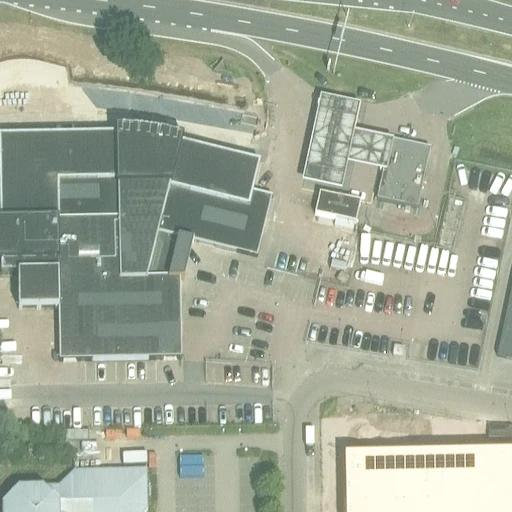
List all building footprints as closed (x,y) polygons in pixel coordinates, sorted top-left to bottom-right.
[(357,109),(320,101),(303,185),(341,193),(348,159),(383,166),(388,142),(352,135),(357,109)] [(22,310),(58,309),(59,363),(181,360),(179,278),(174,278),(173,259),(178,238),(257,258),(272,198),(252,193),(260,164),(160,139),(159,141),(137,136),(137,135),(0,137),(0,247),(0,275),(21,274),(22,310)] [(388,142),(383,166),(375,201),(417,210),(429,151),(388,142)] [(314,216),(354,224),(357,214),(359,203),(318,194),(316,205),(314,216)] [(511,283),(496,357),(511,360),(511,283)] [(399,359),(401,349),(391,348),(389,358),(399,359)] [(68,433),(67,406),(10,407),(11,434),(68,433)] [(511,511),(511,453),(343,457),(344,511),(511,511)] [(145,511),(147,511),(146,470),(73,471),(58,488),(18,489),(2,505),(1,511),(145,511)]
